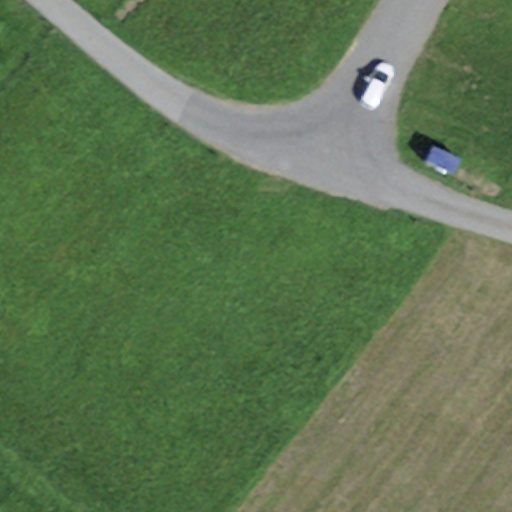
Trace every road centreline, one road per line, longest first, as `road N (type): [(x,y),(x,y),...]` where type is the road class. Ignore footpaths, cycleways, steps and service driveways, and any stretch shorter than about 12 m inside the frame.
road 1 (unclassified): [(54,0),(200,112),(319,157)]
road 2 (unclassified): [(417,0),(319,157)]
